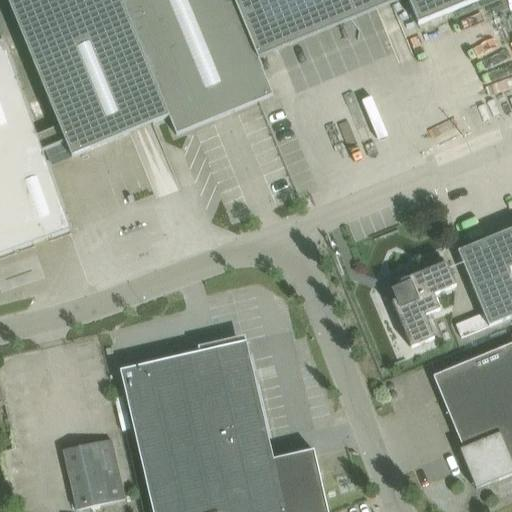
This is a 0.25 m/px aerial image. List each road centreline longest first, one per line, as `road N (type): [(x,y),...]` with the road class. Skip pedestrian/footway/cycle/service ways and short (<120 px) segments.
road 1 (unclassified): [(0,332),(289,240)]
road 2 (unclassified): [(289,240),(398,511)]
road 3 (unclassified): [(289,240),(511,142)]
